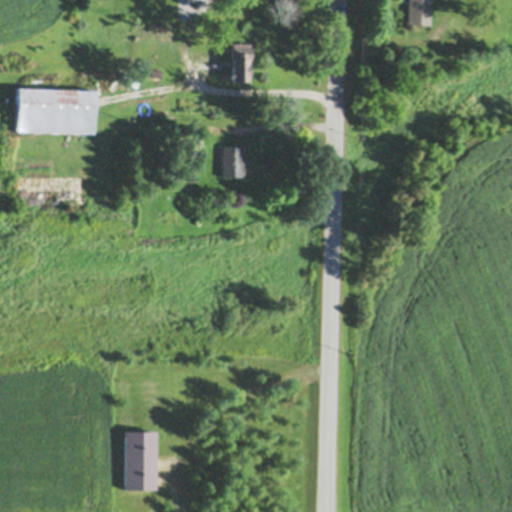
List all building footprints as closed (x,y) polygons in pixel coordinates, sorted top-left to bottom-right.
[(429,0),(429,23),(407,22),(407,0),(429,0)] [(230,56),(230,45),(231,45),(231,41),(249,41),(249,56),(253,56),(253,80),(230,80),(230,56)] [(17,86),(94,89),(92,132),(15,130),(17,86)] [(223,145),(244,145),(244,161),(243,161),(243,175),(223,175),(223,145)] [(124,430),(155,430),(155,489),(124,489),(124,430)]
